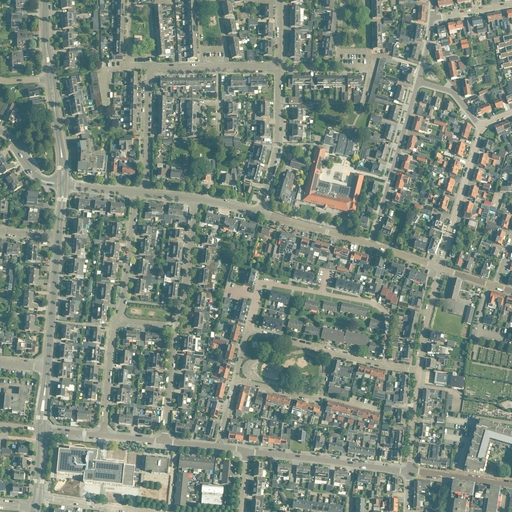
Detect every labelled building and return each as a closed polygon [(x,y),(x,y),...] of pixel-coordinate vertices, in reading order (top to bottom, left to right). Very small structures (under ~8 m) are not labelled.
[(25,3),(25,2),(16,3),(17,12),(15,13),(27,12),(27,6),(25,6),(24,3),(25,3)] [(71,7),(71,3),(62,3),(62,9),(62,10),(69,10),(69,13),(76,12),(76,9),(74,9),(74,6),(71,7)] [(333,10),(334,4),(324,3),(324,6),(325,6),(325,9),(323,8),(322,12),(323,12),(332,13),(333,10)] [(269,5),(264,5),(264,11),(263,11),(259,11),(259,14),(272,14),(272,8),(269,8),(269,5)] [(302,7),(294,6),(293,6),(293,9),(291,9),(291,16),(300,16),(300,10),(304,10),(304,7),(302,7)] [(76,16),(76,12),(69,13),(70,15),(62,16),(63,16),(63,23),(72,23),(72,19),(74,19),(74,16),(76,16)] [(502,20),(501,14),(494,15),(497,28),(500,27),(499,21),(502,20)] [(497,28),(494,15),(487,16),(488,23),(492,22),(493,28),(497,28)] [(484,33),(482,19),(472,21),(474,27),(477,26),(478,30),(477,30),(478,34),(484,33)] [(20,22),(11,22),(12,32),(10,32),(23,32),(22,26),(20,26),(20,22)] [(72,26),(72,23),(63,23),(63,29),(63,30),(70,29),(70,33),(77,32),(76,29),(75,29),(75,26),(72,26)] [(457,31),(455,24),(448,25),(450,35),(457,34),(457,31)] [(423,35),(424,28),(414,27),(414,30),(416,31),(416,34),(423,35)] [(441,28),(442,29),(437,29),(439,36),(439,39),(442,39),(441,35),(446,34),(445,28),(444,27),(442,27),(441,28)] [(334,35),(335,29),(325,28),(325,31),(326,31),(326,34),(322,33),(314,33),(313,35),(320,36),(331,37),(331,34),(334,35)] [(77,36),(77,32),(70,33),(70,35),(63,36),(64,43),(73,43),(73,39),(75,39),(75,36),(77,36)] [(400,36),(399,38),(399,39),(408,42),(414,43),(415,41),(422,42),(423,35),(416,34),(413,34),(413,37),(412,40),(408,39),(409,38),(400,36)] [(504,43),(499,45),(500,49),(511,46),(511,41),(511,40),(511,35),(503,38),(504,43)] [(331,40),(331,37),(320,36),(320,39),(326,40),(325,42),(324,42),(323,46),(333,47),(334,40),(331,40)] [(26,41),(15,42),(15,48),(18,48),(18,52),(21,52),(29,51),(28,45),(26,45),(26,41)] [(73,47),(73,43),(64,43),(64,49),(63,49),(63,50),(71,49),(71,53),(77,53),(77,49),(76,49),(75,46),(73,47)] [(238,49),(240,49),(244,48),(243,45),(239,46),(230,47),(231,53),(239,52),(238,49)] [(419,55),(420,48),(411,45),(410,49),(409,52),(419,55)] [(435,47),(436,55),(445,53),(444,49),(441,50),(441,46),(435,47)] [(511,46),(500,49),(505,48),(507,53),(501,55),(502,59),(511,56),(511,46)] [(123,61),(123,51),(116,50),(111,50),(110,54),(113,54),(113,53),(116,53),(116,61),(123,61)] [(272,51),(261,50),(260,50),(256,51),(253,51),(253,62),(257,62),(257,57),(256,54),(260,54),(263,54),(263,57),(272,57),(272,51)] [(21,52),(18,52),(13,52),(13,61),(21,61),(21,57),(22,57),(22,58),(29,58),(29,54),(22,55),(21,52)] [(417,61),(419,55),(409,52),(407,61),(410,62),(410,60),(417,61)] [(450,52),(445,53),(436,55),(438,62),(443,61),(443,58),(450,56),(450,52)] [(78,56),(77,53),(71,53),(71,55),(64,56),(65,63),(74,63),(74,59),(76,59),(76,56),(78,56)] [(197,53),(189,53),(184,54),(184,58),(186,57),(190,56),(190,60),(187,60),(188,63),(195,62),(195,59),(197,59),(197,53)] [(511,56),(502,59),(508,58),(509,63),(503,65),(504,69),(511,67),(511,56)] [(21,61),(13,61),(13,71),(12,71),(12,73),(17,72),(17,71),(24,71),(24,65),(21,65),(21,61)] [(77,69),(76,66),(74,66),(74,63),(65,63),(65,69),(64,69),(64,70),(72,69),(72,72),(78,72),(78,69),(77,69)] [(408,69),(409,66),(401,64),(400,67),(405,69),(403,75),(406,76),(412,78),(414,71),(408,69)] [(460,71),(456,72),(450,73),(451,80),(457,79),(460,79),(460,75),(461,74),(460,71)] [(77,88),(77,84),(79,84),(78,81),(80,81),(79,74),(71,76),(72,82),(66,83),(67,83),(68,90),(77,88)] [(410,85),(412,78),(406,76),(403,75),(401,82),(410,85)] [(298,88),(298,78),(288,78),(288,87),(292,87),(292,86),(295,86),(295,91),(299,91),(299,88),(298,88)] [(311,78),(305,78),(305,86),(307,86),(307,88),(311,88),(311,90),(314,90),(314,78),(311,78)] [(360,78),(354,78),(354,88),(363,88),(363,81),(360,81),(360,78)] [(468,82),(463,83),(463,87),(462,87),(463,90),(464,90),(473,89),(472,84),(477,81),(477,78),(468,80),(468,82)] [(265,79),(258,80),(258,88),(262,88),(262,93),(268,93),(268,87),(265,87),(265,79)] [(211,80),(204,80),(205,93),(207,93),(215,93),(215,87),(211,87),(211,80)] [(238,92),(238,80),(231,80),(231,87),(228,87),(228,94),(234,94),(234,92),(238,92)] [(245,80),(238,80),(238,92),(242,92),(242,94),(248,94),(248,87),(245,87),(245,80)] [(258,91),(258,88),(258,80),(251,80),(251,87),(248,87),(248,94),(254,94),(254,92),(258,91)] [(167,93),(167,88),(167,81),(155,81),(156,90),(161,89),(161,88),(164,88),(164,91),(163,91),(163,93),(167,93)] [(25,87),(27,87),(29,99),(31,98),(37,97),(39,97),(38,90),(34,90),(33,85),(25,87)] [(403,96),(405,89),(395,87),(394,91),(393,94),(403,96)] [(78,92),(77,88),(68,90),(69,96),(68,96),(69,97),(76,95),(76,99),(83,97),(82,94),(80,94),(80,91),(78,92)] [(474,96),(473,89),(464,90),(465,98),(471,97),(471,96),(474,96)] [(501,101),(504,100),(501,93),(501,94),(500,92),(498,89),(491,91),(493,95),(495,94),(495,96),(498,95),(501,100),(501,101)] [(401,103),(403,96),(393,94),(393,97),(392,100),(401,103)] [(429,96),(427,95),(427,94),(425,94),(425,95),(423,94),(420,102),(427,104),(430,105),(430,106),(432,98),(429,97),(429,96)] [(38,102),(37,97),(31,98),(32,107),(33,107),(34,111),(38,110),(39,110),(43,109),(42,102),(38,102)] [(83,100),(83,97),(76,99),(77,101),(70,102),(70,103),(71,110),(81,108),(80,104),(82,104),(82,101),(83,100)] [(433,107),(430,106),(428,110),(429,111),(427,118),(431,119),(432,117),(431,117),(434,107),(439,108),(441,100),(435,98),(433,107)] [(493,101),(494,104),(496,109),(504,106),(501,101),(498,102),(497,99),(493,101)] [(187,104),(188,104),(188,110),(201,110),(201,108),(198,108),(198,109),(196,109),(196,104),(198,104),(198,101),(187,101),(187,103),(187,104)] [(261,101),(255,101),(255,107),(261,107),(261,111),(269,111),(269,105),(261,104),(261,101)] [(0,115),(3,116),(8,104),(4,103),(3,104),(4,104),(0,102),(0,115)] [(234,102),(224,103),(224,108),(227,108),(227,111),(237,111),(237,106),(234,106),(234,102)] [(19,117),(12,113),(15,106),(10,103),(4,115),(7,117),(5,121),(6,121),(6,120),(9,122),(12,124),(13,121),(17,123),(19,117)] [(451,113),(453,105),(447,103),(444,111),(451,113)] [(481,105),(480,103),(477,104),(479,109),(476,111),(478,117),(485,114),(482,108),(481,105)] [(302,105),(290,105),(290,108),(289,108),(289,114),(293,114),(293,117),(302,117),(302,112),(300,111),(300,109),(301,109),(302,105)] [(485,114),(492,111),(489,105),(482,108),(485,114)] [(397,116),(399,109),(390,106),(389,110),(388,113),(397,116)] [(81,111),(81,108),(71,110),(72,116),(79,115),(80,118),(86,117),(85,114),(84,114),(83,111),(81,111)] [(268,119),(269,111),(261,111),(261,112),(256,112),(257,115),(255,115),(255,121),(261,121),(261,118),(268,119)] [(372,113),(370,118),(374,119),(381,122),(382,119),(375,116),(375,114),(372,113)] [(395,123),(397,116),(388,113),(387,116),(386,120),(395,123)] [(87,127),(86,117),(80,118),(80,121),(73,122),(73,123),(74,129),(84,128),(87,127)] [(302,122),(302,117),(293,117),(293,120),(289,119),(289,120),(289,125),(300,125),(300,122),(302,122)] [(425,121),(422,120),(416,118),(416,119),(415,118),(414,119),(414,120),(414,121),(415,121),(414,125),(427,128),(427,125),(424,124),(425,121)] [(237,122),(237,119),(224,119),(224,124),(227,124),(227,127),(237,127),(237,122)] [(261,124),(261,121),(255,121),(254,127),(256,127),(256,131),(268,131),(268,125),(261,124)] [(508,123),(502,125),(504,131),(511,129),(508,123)] [(300,128),(300,125),(289,125),(289,130),(293,130),(293,133),(302,133),(302,128),(300,128)] [(427,128),(414,125),(412,132),(419,133),(419,131),(425,132),(427,128)] [(459,127),(458,130),(469,133),(471,127),(465,125),(464,128),(459,127)] [(502,125),(495,128),(497,134),(499,137),(505,134),(504,131),(502,125)] [(392,135),(394,129),(384,126),(382,133),(392,135)] [(237,132),(237,127),(227,127),(228,130),(223,130),(224,130),(224,135),(235,135),(235,132),(237,132)] [(84,131),(84,128),(74,129),(76,135),(75,136),(82,135),(84,141),(90,140),(89,133),(87,133),(87,131),(84,131)] [(196,133),(196,129),(188,128),(187,134),(188,134),(188,138),(194,138),(195,135),(200,135),(200,132),(197,132),(197,133),(196,133)] [(170,140),(170,134),(171,130),(165,130),(158,130),(158,139),(170,140)] [(357,146),(358,139),(357,139),(358,135),(358,136),(353,135),(355,130),(354,132),(344,130),(343,136),(337,134),(335,141),(338,142),(342,142),(341,146),(331,144),(332,139),(325,137),(323,145),(334,147),(332,154),(339,156),(338,157),(347,159),(347,158),(353,159),(355,152),(352,151),(352,152),(351,152),(352,145),(353,145),(353,146),(357,146)] [(467,141),(469,133),(458,130),(457,130),(455,130),(453,133),(458,135),(457,138),(467,141)] [(268,139),(268,131),(256,131),(256,135),(254,135),(254,141),(261,142),(261,139),(268,139)] [(302,138),(302,133),(293,133),(292,135),(288,135),(288,136),(289,136),(289,141),(301,141),(300,141),(300,138),(302,138)] [(390,142),(392,135),(382,133),(380,139),(390,142)] [(132,144),(131,137),(124,137),(124,141),(119,141),(119,151),(125,151),(125,155),(119,155),(119,159),(124,159),(129,159),(129,153),(129,152),(128,152),(128,146),(129,146),(129,145),(132,144)] [(417,139),(410,137),(409,144),(418,147),(421,148),(422,145),(416,143),(417,139)] [(491,152),(493,144),(484,142),(482,149),(491,152)] [(260,145),(254,144),(252,150),(254,150),(253,154),(257,155),(265,157),(266,150),(259,148),(260,145)] [(418,147),(409,144),(407,151),(413,153),(414,150),(416,150),(417,150),(418,147)] [(464,152),(466,146),(458,144),(456,150),(464,152)] [(386,155),(388,148),(381,146),(380,150),(375,148),(374,152),(377,153),(377,152),(386,155)] [(297,197),(296,200),(296,201),(302,202),(323,207),(323,208),(323,209),(324,211),(326,210),(327,209),(327,208),(348,213),(348,211),(355,212),(363,177),(355,175),(351,189),(332,184),(331,186),(324,184),(324,183),(318,182),(319,176),(322,174),(321,171),(322,167),(325,167),(327,160),(323,159),(326,150),(316,148),(315,150),(312,151),(314,154),(313,158),(311,159),(312,162),(308,180),(305,181),(307,184),(306,186),(304,188),(305,191),(305,192),(303,192),(302,191),(298,190),(297,197)] [(110,163),(110,149),(94,152),(81,154),(78,155),(79,158),(77,173),(101,175),(106,176),(107,162),(110,163)] [(462,158),(464,152),(456,150),(454,156),(462,158)] [(507,153),(501,151),(499,157),(505,159),(507,153)] [(384,162),(386,155),(377,152),(377,153),(375,159),(384,162)] [(112,161),(111,174),(116,175),(117,165),(115,164),(115,161),(119,161),(119,154),(111,154),(111,161),(112,161)] [(263,164),(265,157),(257,155),(256,159),(250,157),(249,161),(249,163),(255,165),(256,162),(263,164)] [(488,157),(481,155),(479,160),(492,164),(493,161),(489,160),(487,160),(488,157)] [(412,158),(405,157),(404,158),(403,160),(404,160),(403,163),(416,167),(417,167),(418,164),(411,162),(412,158)] [(458,170),(460,164),(452,162),(452,163),(450,162),(447,163),(441,162),(442,160),(436,159),(435,163),(442,165),(446,166),(451,168),(458,170)] [(304,171),(306,164),(292,160),(290,167),(304,171)] [(204,166),(202,182),(208,183),(209,175),(209,174),(212,174),(214,175),(214,161),(204,161),(204,165),(204,166)] [(254,168),(255,165),(249,163),(247,169),(249,170),(248,173),(252,174),(260,176),(261,170),(254,168)] [(416,167),(403,163),(401,170),(408,172),(409,169),(415,171),(416,167)] [(8,167),(6,165),(0,168),(0,170),(3,175),(14,168),(12,164),(8,167)] [(380,176),(383,167),(373,164),(371,174),(380,176)] [(129,166),(129,165),(120,165),(119,172),(122,172),(122,175),(129,176),(129,166)] [(157,171),(158,171),(157,176),(157,178),(160,178),(164,178),(165,173),(168,173),(169,167),(166,167),(165,165),(158,165),(157,166),(157,171)] [(451,168),(449,174),(457,176),(458,170),(451,168)] [(171,171),(170,179),(180,180),(181,169),(175,169),(175,172),(171,171)] [(232,170),(231,177),(229,176),(223,176),(220,176),(219,180),(222,180),(222,185),(228,185),(229,182),(233,183),(233,184),(237,183),(236,170),(232,170)] [(476,171),(474,176),(484,179),(487,180),(487,179),(493,181),(494,181),(495,179),(491,178),(488,177),(485,176),(483,176),(483,173),(476,171)] [(10,186),(17,182),(15,178),(16,177),(13,172),(5,177),(10,186)] [(490,172),(489,175),(495,177),(495,179),(494,181),(498,182),(500,175),(490,172)] [(291,192),(295,176),(283,173),(276,199),(280,201),(282,203),(286,204),(286,206),(285,205),(285,206),(294,208),(296,200),(296,201),(296,200),(297,197),(292,196),(293,192),(291,192)] [(258,183),(260,176),(252,174),(251,178),(245,177),(243,183),(244,183),(244,185),(249,187),(250,181),(258,183)] [(417,181),(418,178),(413,176),(406,174),(405,177),(400,176),(398,182),(404,184),(410,186),(411,180),(417,181)] [(474,176),(473,181),(480,183),(481,181),(487,183),(488,183),(490,183),(493,184),(493,181),(487,179),(487,180),(484,179),(474,176)] [(453,188),(455,182),(447,180),(445,186),(453,188)] [(14,192),(25,185),(23,182),(19,185),(17,182),(10,186),(14,192)] [(410,186),(404,184),(398,182),(396,189),(402,191),(403,188),(406,189),(409,190),(410,186)] [(511,182),(508,182),(507,187),(505,187),(504,188),(501,187),(500,192),(511,192),(511,182)] [(375,195),(378,185),(370,183),(368,194),(375,195)] [(439,189),(441,184),(437,183),(436,186),(436,188),(432,187),(431,191),(438,193),(439,189)] [(451,194),(453,188),(445,186),(445,188),(442,187),(441,190),(444,191),(443,192),(451,194)] [(487,195),(478,192),(479,189),(471,187),(470,192),(486,197),(487,195)] [(39,191),(28,190),(27,200),(35,201),(36,197),(39,197),(39,191)] [(400,194),(400,196),(394,194),(392,201),(399,203),(403,204),(404,198),(413,201),(414,198),(400,194)] [(425,199),(432,201),(448,206),(449,200),(442,197),(441,200),(436,199),(436,200),(433,199),(433,197),(426,195),(425,199)] [(79,208),(79,211),(84,211),(85,202),(82,201),(82,197),(82,198),(75,197),(74,204),(76,204),(76,208),(79,208)] [(92,210),(93,199),(88,198),(88,202),(85,202),(84,211),(89,212),(89,209),(92,210)] [(99,213),(101,203),(98,203),(98,199),(93,199),(92,210),(92,212),(99,213)] [(35,204),(35,201),(27,200),(25,200),(24,205),(27,206),(43,208),(43,204),(37,204),(35,204)] [(108,211),(109,201),(104,200),(103,203),(101,203),(99,213),(105,213),(105,211),(108,211)] [(114,201),(109,201),(108,211),(111,211),(110,214),(116,214),(116,205),(114,205),(114,201),(114,200),(114,201)] [(448,206),(432,201),(431,203),(435,204),(434,205),(439,206),(438,210),(446,212),(448,206)] [(119,205),(116,205),(116,214),(121,215),(121,212),(124,213),(125,202),(120,202),(119,205)] [(466,203),(465,208),(481,213),(482,211),(477,209),(477,208),(475,206),(474,206),(474,205),(466,203)] [(8,204),(1,204),(0,212),(4,212),(4,214),(3,220),(9,221),(10,215),(7,214),(8,204)] [(152,214),(155,215),(156,207),(149,206),(148,213),(145,213),(145,219),(151,220),(152,214)] [(165,221),(166,215),(162,215),(163,207),(156,207),(155,215),(155,217),(159,217),(159,221),(163,221),(165,221)] [(171,216),(175,217),(176,209),(169,208),(168,215),(166,215),(165,221),(171,222),(171,216)] [(464,214),(463,219),(470,220),(472,221),(473,217),(477,215),(480,216),(481,213),(465,208),(463,214),(464,214)] [(183,209),(176,209),(175,217),(175,221),(179,221),(179,223),(185,223),(185,217),(182,217),(183,209)] [(208,211),(208,212),(205,211),(204,216),(207,216),(205,224),(213,226),(215,217),(212,216),(213,213),(208,211)] [(367,228),(371,214),(367,213),(365,219),(360,217),(357,226),(358,226),(358,227),(360,228),(362,227),(367,228)] [(221,226),(223,215),(219,214),(218,218),(215,217),(213,226),(218,227),(218,225),(221,226)] [(228,230),(231,221),(228,220),(229,216),(228,217),(223,215),(221,226),(224,226),(223,229),(228,230)] [(444,225),(446,219),(435,215),(434,218),(435,219),(434,222),(444,225)] [(501,218),(500,221),(503,222),(509,224),(511,218),(505,216),(502,215),(501,218)] [(37,220),(37,217),(29,216),(28,220),(27,220),(23,223),(23,225),(39,227),(39,221),(37,220)] [(237,230),(239,219),(234,218),(233,221),(231,221),(228,230),(233,231),(234,229),(237,230)] [(391,220),(386,218),(381,233),(390,236),(392,229),(388,228),(391,220)] [(74,222),(74,229),(82,229),(86,230),(86,226),(88,226),(89,220),(82,219),(82,222),(74,222)] [(244,234),(246,225),(243,224),(244,220),(244,221),(239,219),(237,230),(239,230),(239,233),(244,234)] [(470,220),(468,229),(476,231),(479,222),(472,221),(470,220)] [(500,221),(499,225),(502,226),(501,228),(507,230),(509,224),(503,222),(500,221)] [(114,222),(108,222),(107,228),(109,228),(108,232),(120,233),(121,226),(114,225),(114,222)] [(252,233),(255,223),(250,222),(249,225),(246,225),(244,234),(249,235),(249,233),(252,233)] [(442,231),(444,225),(434,222),(433,225),(432,225),(431,228),(442,231)] [(144,227),(144,229),(143,229),(142,236),(149,237),(149,240),(155,241),(156,234),(154,234),(155,230),(151,230),(151,228),(144,227)] [(268,237),(270,230),(263,228),(262,230),(260,230),(258,238),(263,239),(265,235),(268,237)] [(74,229),(73,236),(81,236),(80,239),(87,240),(87,238),(87,234),(85,234),(86,230),(82,229),(74,229)] [(181,233),(182,231),(176,231),(175,237),(169,236),(169,242),(175,243),(175,240),(183,240),(184,233),(181,233)] [(442,237),(443,234),(435,231),(432,238),(428,253),(434,255),(434,254),(435,255),(435,256),(436,256),(437,252),(437,251),(438,247),(442,237)] [(120,240),(120,233),(108,232),(108,236),(106,236),(105,242),(112,242),(112,239),(120,240)] [(420,250),(424,238),(418,236),(419,233),(415,232),(413,239),(417,241),(414,248),(414,249),(420,250)] [(503,240),(506,234),(499,232),(499,234),(496,234),(495,237),(503,240)] [(283,249),(287,235),(285,235),(285,233),(283,233),(282,234),(281,234),(279,242),(281,242),(280,248),(283,249)] [(294,237),(287,235),(283,249),(292,252),(296,239),(293,239),(294,237)] [(503,240),(495,237),(494,237),(492,243),(487,241),(486,244),(491,245),(491,246),(492,243),(501,246),(503,240)] [(211,243),(212,239),(204,238),(203,245),(210,246),(210,249),(216,250),(217,247),(217,244),(211,243)] [(429,240),(427,239),(424,238),(420,250),(425,252),(429,240)] [(73,242),(72,249),(80,249),(84,250),(84,246),(86,246),(87,242),(87,240),(80,239),(80,242),(73,242)] [(311,247),(308,246),(309,241),(302,239),(301,246),(299,253),(309,255),(310,252),(311,247)] [(155,247),(155,241),(149,240),(149,243),(141,242),(141,249),(152,250),(153,246),(155,247)] [(30,245),(29,245),(28,255),(36,256),(37,251),(39,252),(39,251),(40,242),(31,241),(30,245)] [(12,256),(13,246),(10,246),(11,242),(10,242),(6,242),(5,252),(4,256),(7,256),(7,255),(12,256)] [(112,245),(112,242),(105,242),(105,248),(110,249),(110,252),(118,253),(119,246),(112,245)] [(175,246),(175,243),(169,242),(168,248),(170,249),(169,252),(181,254),(182,246),(175,246)] [(490,248),(491,245),(486,244),(481,242),(480,246),(486,248),(486,250),(491,252),(490,255),(491,255),(491,256),(497,258),(500,251),(493,249),(492,249),(490,248)] [(16,246),(13,246),(12,256),(17,256),(17,257),(20,257),(21,254),(22,243),(16,243),(16,246)] [(319,254),(322,245),(315,243),(312,252),(310,252),(309,255),(307,263),(311,264),(314,253),(319,254)] [(329,248),(329,246),(329,247),(322,245),(319,254),(319,256),(329,259),(332,249),(329,248)] [(340,257),(342,250),(335,248),(333,255),(336,256),(335,259),(339,260),(340,257)] [(72,249),(72,256),(79,256),(79,259),(85,260),(86,254),(84,254),(84,250),(80,249),(72,249)] [(152,254),(152,250),(141,249),(140,256),(147,257),(147,260),(153,261),(154,254),(152,254)] [(216,256),(216,250),(210,249),(210,252),(202,251),(202,258),(210,259),(210,255),(216,256)] [(349,252),(342,250),(340,257),(339,260),(347,262),(349,252)] [(118,253),(110,252),(104,251),(103,262),(110,262),(110,259),(117,260),(118,253)] [(181,260),(181,254),(169,252),(169,256),(167,256),(166,262),(173,263),(173,260),(181,260)] [(467,257),(468,257),(464,270),(470,272),(472,264),(469,263),(471,258),(470,257),(471,253),(469,252),(467,257)] [(467,258),(463,257),(464,254),(460,253),(455,266),(463,269),(466,262),(467,258)] [(359,264),(362,256),(355,254),(354,256),(352,255),(350,261),(353,262),(352,264),(355,265),(359,266),(359,264)] [(36,259),(36,256),(28,255),(28,262),(25,262),(25,264),(41,266),(42,259),(36,259)] [(293,265),(295,256),(288,255),(286,263),(293,265)] [(367,263),(368,257),(362,256),(359,264),(363,265),(363,267),(365,268),(367,263)] [(212,259),(210,259),(202,258),(201,265),(208,266),(208,269),(214,270),(216,270),(217,270),(218,264),(211,263),(212,259)] [(71,262),(70,268),(83,270),(83,266),(84,266),(85,260),(79,259),(78,262),(71,262)] [(152,267),(153,261),(147,260),(147,263),(139,262),(138,269),(150,270),(150,266),(152,267)] [(383,266),(383,263),(383,261),(377,260),(375,266),(374,265),(374,268),(377,268),(375,276),(379,278),(380,275),(384,277),(386,271),(381,270),(382,266),(383,266)] [(493,262),(491,261),(487,260),(481,276),(488,278),(490,272),(487,270),(488,268),(490,269),(493,262)] [(109,265),(110,262),(103,262),(102,268),(108,269),(108,272),(116,273),(117,266),(109,265)] [(172,266),(173,263),(166,262),(165,268),(171,269),(171,273),(179,274),(180,266),(172,266)] [(330,266),(331,263),(328,262),(326,268),(336,271),(337,268),(330,266)] [(395,275),(396,273),(398,267),(392,264),(390,271),(395,275)] [(404,271),(405,269),(402,268),(402,267),(399,266),(399,267),(398,267),(395,275),(405,278),(407,272),(404,271)] [(40,275),(41,269),(31,268),(30,278),(38,279),(38,275),(41,275),(40,275)] [(70,268),(70,276),(77,276),(77,279),(83,280),(84,274),(83,274),(83,270),(70,268)] [(150,274),(150,270),(138,269),(138,276),(145,277),(145,280),(151,281),(152,274),(150,274)] [(200,271),(199,278),(211,280),(212,276),(214,276),(214,272),(214,270),(208,269),(208,272),(200,271)] [(415,279),(417,273),(416,273),(417,272),(416,272),(415,271),(414,271),(414,272),(410,271),(407,279),(414,282),(415,279)] [(116,273),(108,272),(106,272),(106,276),(101,276),(101,282),(107,282),(108,279),(115,280),(116,273)] [(179,274),(171,273),(167,272),(167,276),(165,276),(164,282),(170,283),(171,280),(178,280),(179,274)] [(425,283),(427,277),(417,273),(415,279),(414,282),(425,286),(426,283),(425,283)] [(37,282),(38,279),(30,278),(29,285),(43,286),(43,283),(37,282)] [(211,283),(211,280),(199,278),(199,285),(206,286),(206,289),(212,290),(213,284),(211,283)] [(378,294),(383,282),(376,279),(374,286),(369,285),(368,288),(367,288),(368,289),(367,292),(367,293),(375,295),(375,293),(378,294)] [(456,302),(461,281),(454,279),(451,289),(450,288),(447,300),(456,302)] [(150,287),(151,281),(145,280),(144,283),(137,282),(136,289),(144,290),(148,290),(148,286),(150,287)] [(82,288),(82,282),(76,281),(75,284),(68,284),(67,291),(80,292),(80,288),(82,288)] [(170,286),(170,283),(164,282),(163,288),(169,289),(169,293),(177,294),(178,286),(170,286)] [(103,284),(96,284),(96,290),(102,291),(101,294),(110,295),(110,288),(103,287),(103,284)] [(386,301),(389,290),(386,289),(387,287),(383,286),(380,296),(382,297),(381,301),(385,302),(385,301),(386,301)] [(422,298),(425,288),(422,287),(421,294),(411,291),(410,295),(422,298)] [(143,294),(144,290),(136,289),(135,296),(143,297),(142,300),(149,300),(149,294),(143,294)] [(35,297),(35,291),(25,290),(24,301),(32,302),(33,297),(35,298),(35,297)] [(391,305),(394,295),(391,293),(392,291),(389,290),(386,301),(387,301),(386,305),(389,306),(390,305),(391,305)] [(79,295),(80,292),(67,291),(67,298),(74,298),(74,301),(80,302),(81,300),(81,295),(79,295)] [(497,304),(500,294),(492,292),(488,308),(495,310),(497,304)] [(176,300),(177,294),(169,293),(168,296),(162,296),(162,302),(168,303),(169,299),(176,300)] [(211,300),(212,294),(205,293),(205,296),(198,295),(197,302),(205,303),(205,299),(211,300)] [(109,302),(110,295),(101,294),(97,294),(97,298),(95,298),(95,302),(95,304),(99,304),(101,304),(101,301),(109,302)] [(502,307),(506,296),(500,294),(497,304),(499,305),(498,307),(499,308),(499,311),(501,311),(502,307)] [(311,310),(312,302),(308,301),(308,298),(306,298),(306,301),(304,309),(311,310)] [(32,305),(32,302),(24,301),(24,304),(21,304),(20,308),(37,309),(38,305),(32,305)] [(80,304),(80,302),(74,301),(74,304),(66,304),(66,311),(74,312),(74,307),(80,308),(80,304)] [(211,306),(208,306),(209,304),(205,303),(197,302),(196,309),(203,310),(203,313),(210,314),(210,312),(210,310),(212,310),(212,307),(211,306)] [(317,312),(319,304),(312,302),(311,310),(317,312)] [(329,310),(331,304),(324,302),(322,309),(329,310)] [(347,312),(349,305),(342,303),(340,310),(347,312)] [(99,307),(99,304),(95,304),(93,304),(92,310),(98,310),(97,314),(106,315),(106,308),(99,307)] [(336,312),(337,305),(331,304),(329,310),(336,312)] [(354,313),(355,306),(349,305),(347,312),(354,313)] [(360,315),(362,308),(355,306),(354,313),(360,315)] [(470,326),(475,308),(469,307),(465,324),(470,326)] [(367,316),(369,310),(362,308),(360,315),(367,316)] [(73,315),(74,312),(66,311),(65,318),(73,318),(72,321),(79,322),(79,316),(73,315)] [(36,321),(37,313),(37,315),(27,314),(26,324),(34,325),(34,321),(37,321),(36,321)] [(209,320),(210,314),(203,313),(203,316),(195,315),(194,322),(203,323),(203,319),(209,320)] [(411,317),(404,316),(403,318),(410,319),(410,320),(417,321),(418,314),(412,313),(411,317)] [(105,322),(106,315),(97,314),(97,318),(91,318),(91,324),(97,324),(98,321),(105,322)] [(410,319),(403,318),(403,321),(409,323),(409,326),(415,328),(417,321),(410,320),(410,319)] [(294,330),(296,322),(289,320),(287,328),(294,330)] [(375,329),(377,322),(374,321),(374,320),(371,320),(369,327),(372,327),(372,328),(375,329)] [(377,321),(377,322),(375,329),(382,331),(384,323),(377,321)] [(207,324),(203,323),(194,322),(194,329),(201,330),(201,333),(207,334),(208,328),(206,327),(207,324)] [(301,331),(303,323),(296,322),(294,330),(301,331)] [(238,336),(240,329),(237,328),(237,325),(228,323),(227,326),(230,327),(229,334),(232,334),(238,336)] [(33,328),(34,325),(26,324),(25,331),(39,332),(39,329),(33,328)] [(62,327),(62,334),(70,335),(70,331),(74,331),(74,328),(75,328),(75,325),(69,325),(69,328),(63,327),(62,327)] [(95,331),(95,328),(89,327),(88,330),(89,330),(89,333),(93,333),(93,337),(101,338),(101,331),(95,331)] [(311,337),(313,329),(306,327),(304,335),(311,337)] [(319,330),(313,329),(311,337),(317,338),(319,330)] [(332,340),(334,331),(329,330),(326,342),(328,343),(329,340),(330,339),(332,340)] [(132,341),(133,333),(127,332),(126,339),(123,339),(123,337),(122,345),(125,345),(126,344),(128,345),(129,341),(132,341)] [(344,341),(346,334),(345,334),(340,332),(337,345),(339,345),(340,342),(341,342),(343,343),(344,341)] [(414,334),(407,333),(404,332),(403,336),(405,336),(404,339),(412,341),(414,334)] [(140,334),(133,333),(132,341),(136,342),(136,346),(139,346),(139,347),(142,347),(142,341),(139,340),(140,334)] [(355,343),(357,335),(351,333),(348,346),(351,346),(351,343),(352,343),(355,343)] [(441,335),(432,333),(431,340),(445,343),(445,340),(443,340),(443,339),(440,338),(441,335)] [(62,334),(61,340),(68,341),(68,344),(74,344),(74,342),(73,341),(73,339),(74,335),(70,335),(62,334)] [(148,343),(151,343),(152,335),(146,334),(145,341),(142,341),(142,347),(145,347),(145,346),(148,347),(148,343)] [(236,343),(238,336),(232,334),(230,341),(236,343)] [(159,336),(152,335),(151,343),(155,344),(155,347),(158,348),(158,349),(165,350),(166,341),(158,340),(159,336)] [(15,347),(16,337),(5,336),(5,344),(9,345),(8,347),(9,347),(15,347)] [(197,347),(198,340),(200,340),(200,337),(199,337),(189,336),(191,337),(191,339),(184,339),(183,345),(197,347)] [(368,337),(362,336),(360,348),(362,349),(362,346),(363,345),(366,346),(368,337)] [(100,344),(101,338),(93,337),(92,341),(89,340),(88,343),(87,343),(87,346),(93,347),(94,344),(100,344)] [(25,350),(25,342),(24,342),(19,341),(18,341),(17,354),(21,355),(21,349),(25,350)] [(36,343),(31,342),(25,342),(25,350),(29,350),(28,353),(29,353),(29,352),(35,353),(36,343)] [(375,353),(377,346),(373,345),(373,344),(370,343),(368,351),(375,353)] [(60,346),(60,353),(68,353),(72,354),(72,350),(73,347),(73,348),(74,344),(68,344),(67,347),(60,346)] [(411,354),(411,347),(409,347),(409,345),(401,344),(400,348),(405,348),(404,353),(411,354)] [(197,351),(197,347),(183,345),(183,352),(189,352),(189,355),(201,356),(203,357),(204,353),(199,353),(197,351)] [(93,350),(93,347),(87,346),(87,349),(88,349),(88,352),(91,352),(91,356),(99,357),(100,350),(93,350)] [(233,355),(235,348),(229,346),(228,349),(225,349),(224,353),(227,353),(233,355)] [(380,347),(377,346),(375,353),(382,354),(384,346),(380,346),(380,347)] [(442,348),(429,347),(428,350),(427,353),(428,353),(428,354),(436,355),(436,358),(440,358),(440,355),(442,355),(442,348)] [(121,353),(120,359),(129,360),(132,360),(132,357),(133,357),(133,354),(134,354),(134,351),(126,350),(128,350),(128,353),(121,353)] [(60,353),(59,359),(66,360),(66,363),(72,363),(72,360),(71,360),(72,358),(68,357),(68,353),(60,353)] [(149,356),(149,358),(152,359),(152,362),(160,363),(161,356),(154,356),(154,353),(148,353),(148,355),(149,356)] [(232,362),(233,355),(227,353),(225,361),(232,362)] [(410,360),(411,354),(404,353),(404,358),(401,358),(401,361),(408,362),(408,360),(410,360)] [(201,359),(201,356),(189,355),(189,358),(182,358),(181,364),(194,365),(195,365),(196,359),(201,359)] [(99,363),(99,357),(91,356),(91,360),(87,359),(87,362),(86,362),(85,365),(92,366),(92,363),(99,363)] [(120,359),(120,366),(127,366),(126,369),(133,370),(133,367),(132,367),(132,364),(133,360),(132,360),(129,360),(120,359)] [(339,368),(340,362),(335,361),(331,377),(336,378),(336,376),(339,368)] [(436,365),(436,362),(427,361),(426,369),(435,370),(438,370),(439,366),(436,365)] [(160,370),(160,363),(152,362),(152,366),(148,366),(148,368),(147,368),(146,371),(153,372),(153,369),(160,370)] [(59,365),(58,372),(67,373),(70,373),(71,369),(71,366),(72,366),(72,363),(66,363),(66,366),(59,365)] [(193,369),(194,365),(181,364),(181,371),(188,371),(187,374),(194,375),(194,372),(193,372),(193,369)] [(229,374),(230,367),(217,364),(216,371),(219,372),(229,374)] [(91,369),(92,366),(85,365),(85,368),(86,368),(86,371),(90,371),(89,375),(98,376),(98,369),(91,369)] [(351,375),(353,369),(344,367),(343,367),(342,369),(339,368),(336,376),(349,380),(350,375),(351,375)] [(363,377),(364,375),(366,369),(359,367),(358,372),(356,371),(355,375),(363,377)] [(119,372),(119,378),(127,379),(131,379),(131,375),(132,373),(133,373),(133,370),(126,369),(126,372),(119,372)] [(371,377),(372,370),(366,369),(364,375),(371,377)] [(377,378),(379,372),(372,370),(371,377),(377,378)] [(153,375),(153,372),(146,371),(146,374),(147,374),(147,377),(150,378),(150,381),(159,382),(159,375),(153,375)] [(58,372),(58,378),(65,379),(64,382),(70,382),(71,379),(70,379),(70,377),(70,373),(67,373),(58,372)] [(227,381),(229,374),(219,372),(218,375),(221,376),(220,379),(227,381)] [(385,374),(379,372),(377,378),(376,380),(383,382),(384,378),(385,374)] [(463,390),(464,379),(456,378),(456,376),(434,373),(437,373),(436,385),(452,387),(452,389),(463,390)] [(194,378),(194,375),(187,374),(187,377),(180,377),(180,383),(188,384),(189,380),(192,381),(192,378),(194,378)] [(97,382),(98,376),(89,375),(89,379),(85,378),(85,381),(84,381),(84,384),(90,385),(90,382),(97,382)] [(408,384),(408,378),(406,377),(406,376),(399,375),(399,379),(402,379),(401,384),(408,384)] [(119,378),(118,385),(125,385),(125,388),(131,389),(131,386),(130,386),(131,383),(127,382),(127,379),(119,378)] [(158,389),(159,382),(150,381),(150,385),(146,384),(146,387),(145,387),(145,390),(151,391),(151,388),(158,389)] [(57,384),(57,391),(65,392),(65,388),(69,388),(69,385),(70,386),(70,382),(64,382),(64,385),(57,384)] [(188,387),(188,384),(180,383),(179,390),(186,390),(186,393),(192,394),(192,391),(191,391),(192,388),(188,387)] [(90,388),(90,385),(84,384),(83,387),(84,387),(84,390),(88,390),(88,394),(96,395),(97,388),(90,388)] [(224,393),(226,386),(219,384),(218,387),(213,385),(212,390),(214,390),(214,391),(217,391),(224,393)] [(241,388),(240,394),(248,396),(249,393),(253,394),(254,391),(250,390),(250,388),(245,387),(244,389),(241,388)] [(336,388),(334,388),(330,387),(328,387),(328,388),(329,388),(328,393),(328,392),(334,394),(334,395),(337,396),(337,395),(347,397),(346,398),(347,398),(348,393),(349,393),(350,389),(344,387),(343,391),(338,390),(338,389),(336,388)] [(118,390),(117,397),(126,398),(129,398),(130,395),(130,392),(131,392),(131,389),(125,388),(124,391),(118,390)] [(28,404),(29,394),(28,394),(28,395),(27,395),(27,391),(30,391),(19,390),(19,391),(15,391),(15,390),(4,389),(4,390),(5,390),(4,410),(9,411),(9,409),(12,409),(12,413),(21,414),(21,412),(24,413),(24,415),(25,403),(28,404)] [(151,394),(151,391),(145,390),(144,393),(145,393),(145,400),(148,400),(157,401),(158,394),(151,394)] [(430,394),(435,394),(435,391),(426,390),(426,391),(424,391),(423,398),(430,398),(430,394)] [(57,391),(56,397),(63,398),(63,401),(69,401),(69,398),(68,398),(68,395),(65,395),(65,392),(57,391)] [(222,400),(224,393),(217,391),(215,399),(222,400)] [(385,401),(385,393),(379,392),(374,391),(374,392),(372,396),(372,398),(385,401)] [(192,397),(192,394),(186,393),(186,396),(179,396),(178,402),(186,403),(187,399),(190,399),(191,397),(192,397)] [(96,401),(96,395),(88,394),(87,398),(84,397),(83,400),(82,400),(82,403),(90,404),(88,403),(89,401),(96,401)] [(271,405),(273,396),(267,395),(265,403),(271,405)] [(406,404),(406,397),(400,396),(399,401),(397,401),(396,404),(403,405),(403,403),(406,404)] [(117,397),(116,404),(123,404),(123,407),(121,407),(129,408),(130,405),(129,405),(129,402),(129,398),(126,398),(117,397)] [(219,412),(221,405),(216,404),(216,401),(209,399),(208,403),(214,404),(212,411),(219,412)] [(157,408),(157,401),(148,400),(148,404),(145,404),(144,406),(143,406),(143,409),(151,410),(150,410),(150,407),(157,408)] [(186,406),(186,403),(178,402),(178,409),(184,409),(184,412),(188,413),(190,413),(191,410),(190,410),(190,407),(186,406)] [(300,414),(303,404),(297,403),(296,408),(293,407),(291,414),(297,416),(298,413),(300,414)] [(306,415),(309,406),(303,404),(300,414),(306,415)] [(337,412),(338,405),(333,404),(329,419),(332,419),(333,415),(332,415),(333,411),(337,412)] [(56,406),(55,414),(56,414),(56,412),(59,412),(58,419),(65,419),(65,411),(66,407),(62,407),(56,406)] [(250,409),(245,408),(237,406),(235,411),(236,412),(235,416),(241,418),(242,413),(244,414),(245,411),(249,412),(250,409)] [(313,413),(314,407),(309,406),(306,415),(309,416),(310,412),(313,413)] [(65,411),(65,419),(71,420),(72,413),(75,413),(75,407),(72,407),(72,408),(69,408),(69,411),(65,411)] [(75,407),(75,413),(78,414),(77,421),(83,421),(84,413),(85,409),(81,409),(78,408),(78,407),(75,407)] [(346,418),(348,408),(343,407),(340,421),(342,422),(343,417),(346,418)] [(135,419),(136,413),(136,408),(133,408),(133,414),(130,414),(129,417),(126,417),(125,425),(132,426),(132,419),(135,419)] [(84,413),(83,421),(90,422),(91,415),(94,415),(93,417),(94,409),(91,409),(91,410),(88,409),(88,413),(84,413)] [(356,421),(357,418),(359,411),(354,409),(350,424),(353,425),(354,420),(356,421)] [(404,418),(405,412),(403,412),(403,410),(396,409),(395,413),(398,413),(398,418),(404,418)] [(125,425),(126,417),(122,416),(123,413),(120,412),(120,411),(117,411),(116,419),(116,417),(119,418),(119,424),(125,425)] [(217,419),(219,412),(212,411),(210,418),(217,419)] [(428,416),(428,412),(422,411),(421,417),(423,417),(423,419),(432,420),(433,417),(428,416)] [(367,420),(369,413),(364,412),(360,427),(363,427),(364,422),(366,423),(367,420)] [(144,427),(145,419),(145,416),(139,416),(139,413),(136,413),(135,419),(138,420),(138,426),(144,427)] [(152,415),(152,416),(145,415),(145,416),(145,419),(144,427),(151,428),(151,421),(154,421),(154,423),(155,415),(152,415)] [(379,416),(374,415),(372,421),(370,429),(373,430),(374,425),(374,422),(377,423),(378,423),(379,416)] [(403,425),(404,418),(398,418),(393,417),(393,421),(397,421),(397,423),(394,422),(394,426),(403,427),(403,425)] [(182,434),(182,425),(179,425),(179,421),(176,421),(176,422),(173,421),(173,425),(176,425),(175,433),(182,434)] [(192,430),(194,422),(189,421),(189,422),(187,422),(186,426),(182,425),(182,434),(188,434),(189,428),(192,428),(192,430)] [(511,430),(479,421),(465,468),(468,469),(467,472),(480,474),(481,472),(484,473),(487,462),(485,462),(491,442),(511,448),(511,430)] [(214,431),(216,424),(210,422),(210,423),(207,422),(205,429),(208,430),(214,431)] [(432,425),(423,424),(423,425),(420,425),(420,432),(426,433),(427,428),(432,428),(432,425)] [(214,431),(208,430),(205,429),(203,436),(207,436),(207,437),(212,438),(213,435),(214,435),(215,432),(214,431)] [(253,437),(249,436),(249,442),(256,443),(257,442),(259,442),(260,430),(253,429),(253,437)] [(348,431),(347,439),(351,439),(351,434),(357,435),(358,432),(348,431)] [(402,440),(403,433),(402,433),(403,432),(394,431),(393,434),(396,434),(396,439),(402,440)] [(426,437),(426,433),(420,432),(419,438),(421,439),(421,440),(428,441),(429,438),(426,437)] [(268,444),(269,438),(265,437),(266,435),(261,435),(260,442),(262,442),(262,443),(268,444)] [(281,435),(281,437),(281,439),(280,445),(286,446),(286,443),(289,444),(290,436),(287,435),(281,435)] [(401,446),(390,445),(384,445),(383,448),(391,449),(392,448),(395,448),(394,452),(400,453),(401,446)] [(428,460),(427,466),(434,467),(437,446),(436,446),(434,446),(433,449),(433,452),(433,457),(432,460),(428,460)] [(27,455),(28,448),(17,447),(16,450),(15,450),(15,454),(27,455)] [(59,451),(57,475),(82,477),(84,477),(83,483),(84,483),(133,488),(135,467),(95,463),(95,461),(97,461),(97,452),(60,448),(60,451),(59,451)] [(400,459),(400,453),(394,452),(394,457),(391,456),(390,460),(398,461),(398,459),(400,459)] [(121,454),(120,463),(138,465),(139,456),(121,454)] [(420,455),(419,462),(421,462),(421,465),(427,466),(428,460),(423,459),(424,456),(420,455)] [(20,460),(20,457),(13,457),(13,460),(17,460),(17,463),(15,463),(14,464),(13,464),(13,466),(14,467),(15,467),(17,468),(22,468),(23,469),(23,468),(26,468),(26,461),(20,460)] [(168,461),(146,459),(147,458),(146,458),(145,472),(145,471),(152,472),(152,474),(161,475),(161,473),(167,474),(168,474),(169,460),(168,460),(168,461)] [(441,461),(440,468),(446,469),(447,467),(448,467),(449,460),(446,459),(441,458),(441,461)] [(255,463),(255,464),(254,470),(263,471),(263,468),(264,468),(265,464),(255,463)] [(283,477),(285,467),(281,466),(280,466),(278,466),(277,473),(274,473),(272,488),(275,488),(276,481),(278,481),(280,478),(280,477),(283,477)] [(303,476),(302,479),(309,480),(309,482),(312,482),(312,476),(309,475),(310,469),(309,469),(304,469),(303,476)] [(20,471),(20,470),(12,470),(12,475),(14,475),(14,480),(24,481),(24,480),(23,480),(24,474),(18,473),(18,471),(20,471)] [(262,478),(263,471),(254,470),(254,477),(257,477),(257,480),(265,481),(265,478),(262,478)] [(321,482),(322,471),(319,471),(319,470),(318,470),(316,470),(314,481),(321,482)] [(340,484),(341,473),(338,473),(337,472),(337,473),(335,472),(333,480),(334,480),(333,483),(340,484)] [(363,488),(364,484),(365,477),(362,476),(360,476),(359,476),(358,476),(357,487),(363,488)] [(392,478),(389,478),(389,481),(392,481),(392,486),(398,486),(398,480),(396,479),(396,476),(392,476),(392,478)] [(264,490),(265,481),(257,480),(257,483),(253,483),(253,489),(261,490),(264,490)] [(421,485),(424,485),(424,482),(417,481),(417,483),(415,483),(415,490),(421,490),(421,485)] [(471,511),(475,486),(475,485),(453,482),(451,500),(455,501),(453,511),(471,511)] [(22,493),(22,487),(23,487),(17,486),(17,483),(19,484),(19,483),(11,483),(11,488),(13,488),(12,492),(10,492),(10,496),(18,497),(18,493),(22,494),(22,493)] [(221,508),(222,497),(223,488),(212,487),(212,486),(209,486),(209,487),(203,486),(201,506),(221,508)] [(398,486),(392,486),(387,486),(386,494),(395,494),(396,493),(398,493),(398,486)] [(483,511),(487,488),(475,486),(471,511),(483,511)] [(499,511),(503,489),(488,487),(487,488),(483,511),(499,511)] [(261,496),(261,490),(253,489),(252,496),(255,496),(255,499),(263,500),(264,497),(261,496)] [(263,509),(263,503),(263,500),(255,499),(255,502),(251,502),(251,508),(260,509),(263,509)] [(421,508),(421,503),(414,503),(414,509),(416,509),(416,511),(423,511),(423,508),(421,508)]
